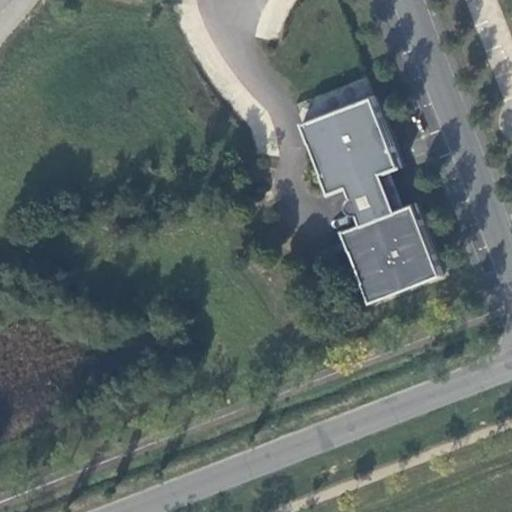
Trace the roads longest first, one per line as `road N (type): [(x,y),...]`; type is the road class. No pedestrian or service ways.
road 1 (tertiary): [(511,364),(128,511)]
road 2 (unclassified): [(511,272),(409,0)]
